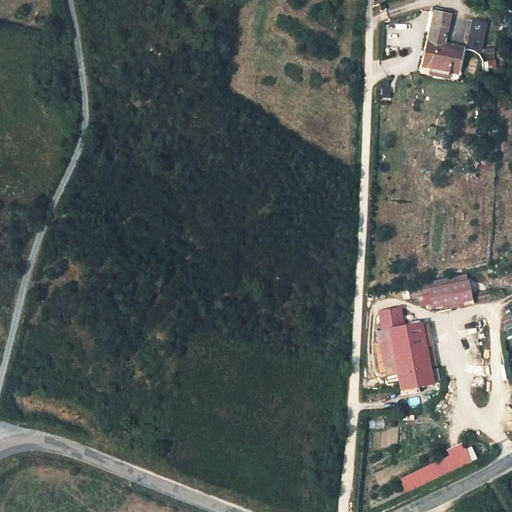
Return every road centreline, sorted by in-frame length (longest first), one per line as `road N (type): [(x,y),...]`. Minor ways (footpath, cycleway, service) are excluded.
road 1 (unclassified): [(0,379),(39,237),(85,122),(70,0)]
road 2 (tertiary): [(0,441),(52,441),(232,511)]
